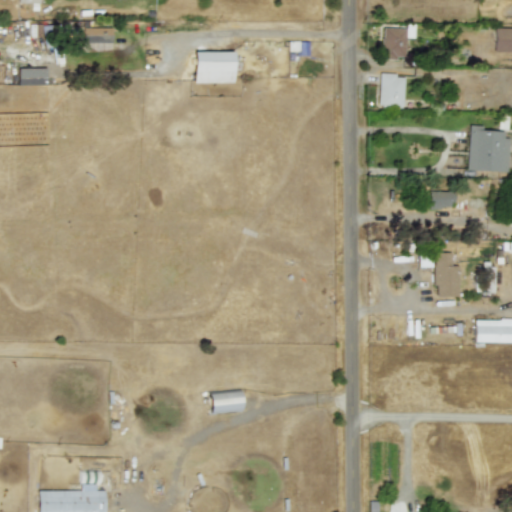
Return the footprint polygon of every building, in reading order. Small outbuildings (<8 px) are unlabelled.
[(81,27),(80,42),(110,43),(110,28),(81,27)] [(403,28),(382,27),(381,58),(402,59),(403,28)] [(492,51),(511,51),(511,28),(492,28),(492,51)] [(230,82),(230,51),(191,52),(191,83),(230,82)] [(43,85),(44,68),(16,68),(15,84),(43,85)] [(394,73),(377,72),(376,106),(401,107),(402,77),(394,77),(394,73)] [(505,172),(506,128),(466,126),(465,170),(505,172)] [(451,191),(427,191),(426,207),(451,208),(451,191)] [(456,296),(455,262),(450,263),(449,252),(432,252),(432,296),(456,296)] [(492,293),(493,267),(480,266),(479,293),(492,293)] [(511,318),(473,318),(472,341),(511,341),(511,318)] [(207,412),(239,411),(238,390),(207,391),(207,412)] [(78,484),(98,483),(97,469),(77,470),(78,484)] [(102,511),(102,490),(34,490),(34,511),(102,511)]
